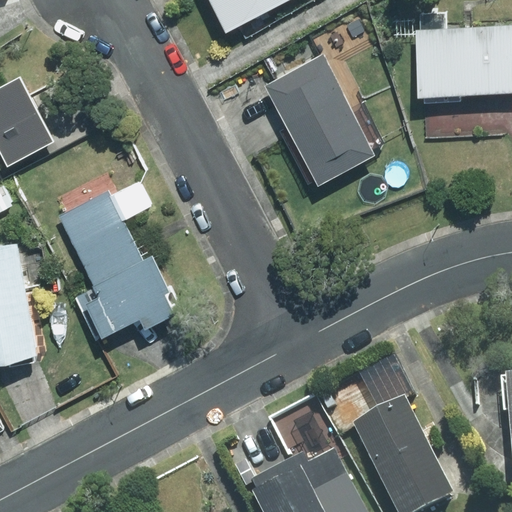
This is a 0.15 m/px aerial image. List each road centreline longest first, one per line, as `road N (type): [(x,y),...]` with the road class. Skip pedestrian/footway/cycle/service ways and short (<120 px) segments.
road 1 (residential): [(106,0),(155,69),(297,341)]
road 2 (residential): [(0,499),(297,341)]
road 3 (residential): [(297,341),(430,276),(511,252)]
